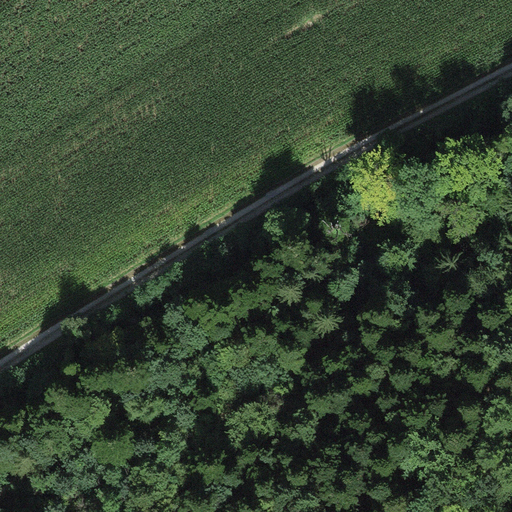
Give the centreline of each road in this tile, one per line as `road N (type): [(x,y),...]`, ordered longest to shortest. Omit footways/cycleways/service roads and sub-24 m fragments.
road 1 (track): [(511,68),(218,228),(0,371)]
road 2 (track): [(511,218),(400,257),(293,307),(0,497)]
road 3 (track): [(400,257),(348,369),(243,511)]
